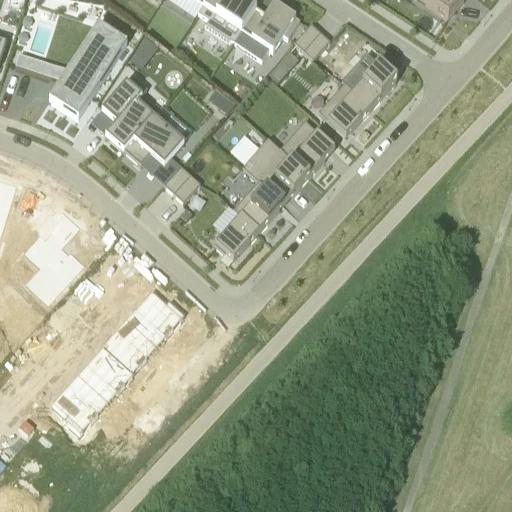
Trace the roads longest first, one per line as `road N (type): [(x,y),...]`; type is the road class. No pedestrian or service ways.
road 1 (unclassified): [(119,511),(511,91)]
road 2 (residential): [(0,143),(86,189),(217,307),(231,311),(259,297)]
road 3 (residential): [(446,90),(259,297)]
road 4 (residential): [(323,0),(446,90)]
